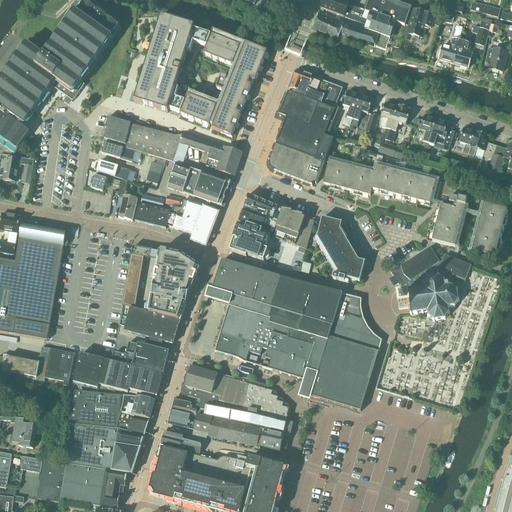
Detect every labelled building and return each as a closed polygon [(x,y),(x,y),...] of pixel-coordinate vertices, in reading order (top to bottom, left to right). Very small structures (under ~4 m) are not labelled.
[(325,0),(322,10),(323,10),(345,18),(349,5),(333,0),(325,0)] [(369,31),(376,34),(379,35),(390,39),(396,23),(404,26),(411,8),(387,0),(369,0),(369,3),(365,12),(370,14),(365,28),(370,30),(369,31)] [(80,82),(119,26),(105,16),(85,3),(45,57),(28,45),(0,84),(0,135),(19,149),(30,134),(23,128),(52,87),(73,101),(85,85),(80,82)] [(448,13),(464,16),(466,8),(450,4),(448,13)] [(471,14),(499,20),(501,11),(473,5),(471,14)] [(413,11),(411,17),(407,35),(422,39),(425,27),(431,29),(434,17),(413,11)] [(502,21),(511,23),(511,15),(504,13),(502,21)] [(344,25),(319,15),(313,31),(340,42),(342,37),(347,39),(351,26),(344,24),(344,25)] [(149,58),(134,103),(168,114),(180,76),(195,29),(161,18),(149,58)] [(489,33),(489,32),(491,26),(491,24),(482,21),(479,29),(474,27),(472,34),(478,36),(475,45),(484,47),(489,33)] [(351,26),(347,39),(374,48),(379,35),(376,34),(351,26)] [(491,26),(489,32),(489,33),(498,35),(500,29),(491,26)] [(212,36),(204,56),(213,59),(214,56),(219,58),(218,61),(227,65),(228,61),(233,63),(232,67),(233,68),(241,48),(212,36)] [(453,65),(460,42),(452,40),(449,48),(444,46),(439,60),(453,65)] [(460,42),(453,65),(468,69),(472,55),(468,54),(471,45),(460,42)] [(232,79),(212,130),(232,138),(235,129),(232,128),(234,123),(237,124),(241,115),(237,114),(239,109),(243,110),(246,101),(242,100),(244,95),(248,96),(252,87),(248,86),(250,81),(256,83),(259,74),(255,73),(257,67),(261,69),(265,60),(261,59),(264,52),(246,45),(234,74),(237,76),(235,81),(232,79)] [(503,73),(507,52),(494,49),(494,50),(489,49),(486,63),(490,66),(490,70),(503,73)] [(297,72),(290,89),(300,93),(299,97),(334,111),(342,90),(312,78),(313,77),(307,75),(307,76),(297,72)] [(222,77),(217,90),(223,93),(228,80),(222,77)] [(355,114),(360,97),(357,96),(358,94),(351,92),(350,94),(348,93),(343,108),(350,110),(347,119),(353,121),(355,114)] [(267,169),(315,188),(334,141),(325,138),(335,112),(334,111),(299,97),(289,93),(279,116),(287,119),(267,169)] [(188,96),(180,116),(189,120),(191,116),(196,118),(194,122),(203,125),(204,121),(210,123),(208,127),(210,128),(217,108),(188,96)] [(357,129),(359,123),(366,125),(373,101),(371,100),(372,99),(365,97),(365,98),(360,97),(355,114),(353,121),(354,121),(352,127),(357,129)] [(391,132),(398,108),(386,105),(384,111),(383,111),(379,124),(380,128),(386,130),(391,132)] [(398,108),(391,132),(396,134),(399,124),(406,127),(411,113),(410,112),(410,110),(399,107),(398,108)] [(336,109),(325,137),(331,140),(342,111),(336,109)] [(373,135),(379,118),(371,116),(366,133),(373,135)] [(413,127),(418,129),(417,131),(426,134),(423,143),(428,145),(436,120),(424,117),(422,123),(415,121),(413,127)] [(131,125),(132,121),(122,118),(122,119),(123,119),(122,122),(108,118),(105,129),(107,129),(104,139),(108,141),(107,144),(105,144),(104,146),(102,146),(101,152),(103,152),(102,154),(132,163),(135,153),(124,149),(125,148),(131,125)] [(449,149),(454,133),(446,130),(448,124),(436,120),(428,145),(434,147),(448,151),(449,149)] [(234,177),(242,155),(184,135),(175,136),(131,125),(125,148),(174,163),(180,145),(211,155),(207,167),(218,170),(218,172),(234,177)] [(460,135),(457,144),(465,146),(463,154),(468,156),(476,133),(463,129),(461,135),(460,135)] [(386,131),(383,140),(392,143),(395,134),(386,131)] [(476,133),(468,156),(474,158),(482,161),(483,158),(492,161),(493,156),(496,147),(487,144),(486,144),(488,137),(476,133)] [(496,147),(493,156),(503,159),(510,161),(504,179),(504,180),(510,182),(511,176),(511,145),(509,144),(507,151),(505,150),(496,147)] [(382,145),(379,154),(394,159),(397,149),(382,145)] [(353,156),(353,157),(359,158),(361,149),(355,148),(353,156)] [(492,161),(487,175),(496,177),(503,159),(493,156),(492,161)] [(2,169),(1,176),(5,176),(4,181),(16,183),(17,174),(19,174),(21,166),(25,166),(25,165),(33,167),(34,161),(23,159),(22,159),(14,157),(13,160),(8,159),(6,170),(2,169)] [(329,161),(323,185),(371,197),(372,190),(430,205),(431,203),(432,196),(433,193),(436,184),(436,182),(377,166),(376,173),(329,161)] [(97,173),(99,173),(108,176),(127,181),(130,171),(100,162),(99,164),(97,164),(95,170),(97,170),(97,173)] [(149,172),(160,175),(163,166),(152,163),(149,172)] [(223,207),(232,184),(176,164),(168,188),(223,207)] [(25,166),(22,184),(30,185),(33,167),(25,165),(25,166)] [(160,175),(149,172),(147,182),(158,185),(160,175)] [(108,176),(99,173),(97,177),(96,176),(95,179),(93,178),(91,184),(93,185),(92,189),(103,193),(108,176)] [(119,219),(132,222),(138,200),(131,198),(132,194),(125,192),(128,183),(122,181),(118,196),(124,198),(119,219)] [(442,206),(441,207),(432,242),(456,248),(468,202),(479,205),(482,194),(445,185),(443,195),(451,198),(449,203),(455,205),(454,210),(442,206)] [(143,196),(141,205),(161,210),(163,201),(143,196)] [(246,208),(244,213),(277,225),(282,211),(278,209),(279,208),(250,196),(245,208),(246,208)] [(180,208),(181,200),(168,197),(166,205),(180,208)] [(184,220),(213,230),(219,213),(203,207),(203,208),(184,202),(181,210),(174,207),(172,213),(178,214),(184,220)] [(170,213),(140,205),(135,222),(166,230),(170,213)] [(507,211),(484,206),(472,253),(495,259),(507,211)] [(285,211),(283,211),(278,225),(274,236),(273,238),(306,250),(314,222),(296,216),(296,215),(293,215),(285,212),(285,211)] [(192,235),(190,241),(206,247),(213,230),(184,220),(178,214),(172,213),(167,227),(192,235)] [(278,225),(277,225),(244,213),(240,223),(274,235),(278,225)] [(2,215),(0,225),(0,231),(18,234),(21,218),(2,215)] [(337,273),(334,275),(333,276),(333,277),(332,277),(332,278),(333,279),(333,280),(334,280),(348,284),(349,280),(360,283),(365,263),(359,261),(340,230),(342,224),(322,219),(317,238),(337,273)] [(273,239),(274,236),(241,224),(240,227),(238,226),(233,239),(234,239),(229,252),(246,258),(247,256),(264,262),(268,251),(266,250),(270,238),(272,239),(273,239)] [(22,225),(15,263),(0,260),(0,333),(47,342),(66,233),(22,225)] [(1,243),(0,250),(0,253),(14,256),(16,246),(1,243)] [(393,278),(391,279),(396,286),(397,285),(400,290),(405,287),(406,288),(439,264),(438,262),(430,250),(398,270),(397,268),(390,273),(393,278)] [(160,253),(149,314),(180,322),(199,268),(181,256),(160,253)] [(465,281),(470,267),(445,257),(443,260),(441,259),(438,262),(439,264),(406,288),(408,290),(406,290),(407,298),(398,299),(399,310),(409,309),(409,317),(412,316),(412,315),(416,315),(416,316),(418,315),(418,314),(421,314),(422,315),(424,315),(423,314),(427,313),(428,317),(427,318),(428,319),(429,318),(433,321),(433,322),(434,323),(435,322),(444,321),(446,321),(445,320),(449,314),(450,315),(450,313),(449,313),(448,308),(452,308),(454,309),(454,308),(454,306),(458,302),(459,302),(459,301),(458,300),(457,292),(458,291),(457,290),(456,291),(452,288),(454,286),(462,289),(465,281)] [(328,338),(341,295),(292,282),(222,262),(212,292),(211,292),(208,300),(229,306),(215,353),(238,359),(244,363),(247,364),(247,363),(249,354),(273,361),(270,370),(270,371),(306,382),(301,396),(309,399),(310,397),(328,338)] [(361,413),(382,342),(374,336),(368,328),(364,320),(361,310),(361,300),(351,298),(341,295),(328,338),(310,397),(331,404),(361,413)] [(123,308),(119,322),(121,323),(122,323),(120,322),(122,314),(127,315),(123,332),(173,345),(179,325),(180,322),(129,309),(123,308)] [(111,362),(163,374),(168,352),(144,346),(145,344),(139,343),(139,345),(128,343),(125,355),(115,353),(113,354),(111,362)] [(74,355),(63,352),(42,348),(39,362),(4,355),(3,360),(0,359),(0,369),(1,370),(0,374),(44,383),(45,380),(68,384),(74,355)] [(157,398),(165,376),(81,355),(74,383),(98,389),(98,386),(128,393),(129,390),(157,398)] [(251,356),(249,363),(256,365),(258,358),(251,356)] [(264,359),(261,368),(268,370),(271,361),(264,359)] [(289,409),(283,408),(284,404),(278,402),(279,398),(272,396),(273,392),(191,369),(183,396),(207,403),(206,405),(204,416),(229,421),(249,425),(278,432),(288,435),(291,423),(286,422),(288,416),(287,416),(289,409)] [(45,417),(50,389),(38,387),(34,412),(37,412),(37,415),(45,417)] [(137,399),(123,397),(123,396),(72,391),(68,424),(71,424),(71,425),(97,429),(117,429),(120,414),(135,417),(135,416),(151,420),(156,402),(137,398),(137,399)] [(194,404),(175,400),(173,411),(193,415),(197,416),(204,417),(205,411),(196,410),(193,410),(194,404)] [(194,431),(197,416),(193,415),(192,416),(173,411),(168,425),(189,430),(194,431)] [(130,432),(145,437),(149,422),(134,418),(135,417),(120,414),(117,429),(119,429),(130,432)] [(256,448),(260,432),(260,430),(204,417),(197,416),(194,431),(208,435),(208,437),(256,448)] [(0,418),(0,427),(1,422),(11,422),(11,424),(16,424),(12,443),(19,444),(19,447),(33,450),(38,420),(32,419),(31,427),(23,425),(24,421),(16,419),(0,418)] [(145,437),(130,432),(119,429),(117,429),(97,429),(71,425),(69,445),(140,453),(145,437)] [(168,429),(167,434),(166,434),(163,435),(160,445),(176,451),(180,452),(180,451),(199,455),(201,448),(199,445),(189,442),(190,439),(183,438),(184,433),(168,429)] [(260,432),(256,448),(285,454),(289,437),(260,430),(260,432)] [(127,474),(133,475),(140,453),(69,445),(66,464),(93,468),(110,471),(127,474)] [(198,457),(170,449),(161,447),(148,495),(158,498),(210,511),(273,511),(285,471),(279,470),(248,461),(248,462),(243,461),(244,454),(223,450),(220,450),(218,451),(216,452),(214,454),(212,456),(211,458),(210,460),(198,457)] [(40,473),(42,461),(23,457),(20,470),(40,473)] [(0,487),(5,489),(10,461),(0,458),(0,487)] [(43,461),(37,500),(59,503),(60,501),(117,510),(121,489),(107,486),(106,486),(90,483),(93,468),(66,464),(66,465),(43,461)] [(107,486),(121,489),(121,487),(125,487),(127,474),(110,471),(93,468),(90,483),(106,486),(107,486)] [(0,496),(0,511),(11,511),(13,503),(23,504),(24,498),(14,497),(13,499),(0,496)]
